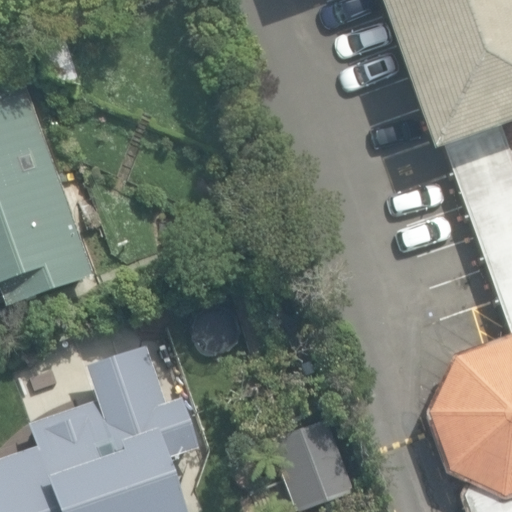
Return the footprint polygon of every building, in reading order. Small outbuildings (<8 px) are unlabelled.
[(511,511),(511,176),(496,132),(511,126),(511,0),(366,0),(424,159),(440,153),(507,339),(449,360),(421,420),(441,476),(459,486),(456,500),(459,511),(511,511)] [(75,89),(60,32),(29,41),(38,78),(75,89)] [(0,313),(93,281),(24,83),(0,91),(0,313)] [(192,189),(217,199),(224,183),(199,173),(192,189)] [(161,405),(141,348),(81,369),(92,402),(25,425),(33,450),(0,460),(0,511),(187,511),(170,461),(197,451),(179,399),(161,405)]
